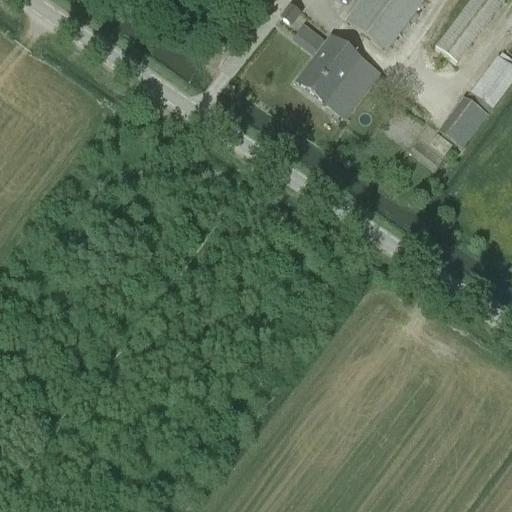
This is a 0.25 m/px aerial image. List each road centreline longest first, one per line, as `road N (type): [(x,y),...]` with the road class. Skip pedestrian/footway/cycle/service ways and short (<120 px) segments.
road 1 (tertiary): [(511,329),(196,115)]
road 2 (tertiary): [(196,115),(27,0)]
road 3 (unclassified): [(282,0),(196,115)]
